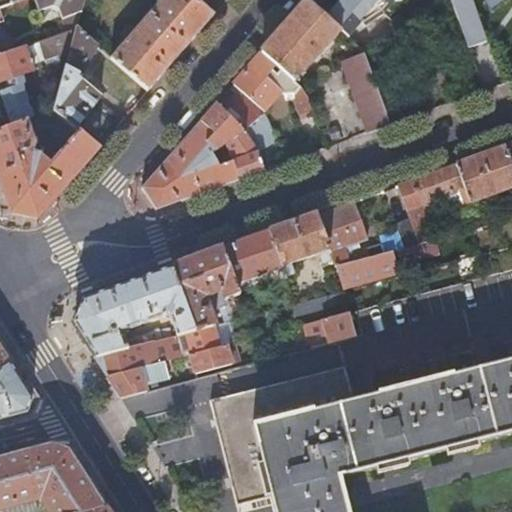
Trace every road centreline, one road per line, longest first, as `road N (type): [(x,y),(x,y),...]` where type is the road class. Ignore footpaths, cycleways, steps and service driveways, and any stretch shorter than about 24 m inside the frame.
road 1 (residential): [(511,120),(185,239)]
road 2 (residential): [(272,0),(97,200)]
road 3 (tertiary): [(3,287),(82,413)]
